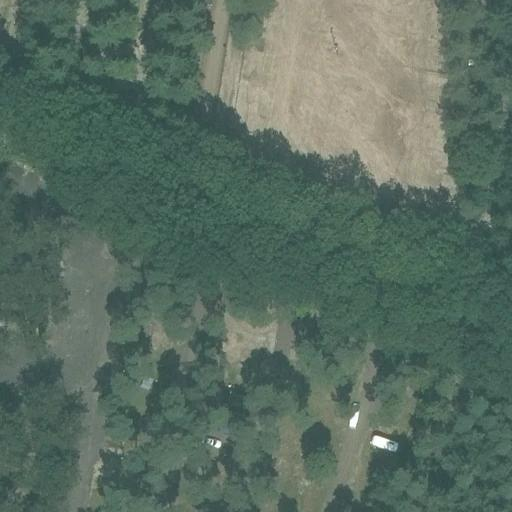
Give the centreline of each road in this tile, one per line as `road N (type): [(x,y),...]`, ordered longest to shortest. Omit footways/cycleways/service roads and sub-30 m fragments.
road 1 (track): [(466,345),(479,308),(511,76)]
road 2 (track): [(0,131),(196,208)]
